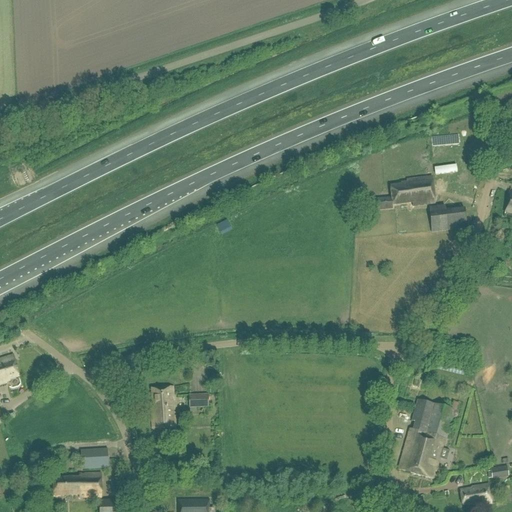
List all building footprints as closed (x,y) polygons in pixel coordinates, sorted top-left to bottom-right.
[(434,205),(431,178),(406,181),(406,183),(400,184),(400,186),(389,187),(390,198),(369,201),(370,212),(393,210),(392,206),(412,204),(412,207),(434,205)] [(467,229),(464,210),(429,214),(431,233),(467,229)] [(18,378),(13,357),(2,359),(1,361),(0,360),(0,385),(6,384),(6,381),(18,378)] [(174,401),(173,388),(151,389),(152,404),(151,404),(152,430),(175,429),(175,416),(173,416),(172,401),(174,401)] [(208,408),(208,396),(188,396),(189,412),(196,412),(195,408),(208,408)] [(454,412),(418,401),(412,422),(415,423),(413,430),(410,429),(398,470),(432,480),(434,472),(435,473),(436,469),(440,470),(448,439),(446,439),(454,412)] [(194,428),(193,418),(183,418),(183,428),(194,428)] [(108,470),(108,451),(81,451),(81,471),(81,475),(79,475),(79,478),(53,478),(53,496),(79,496),(79,499),(101,499),(101,475),(88,475),(88,470),(108,470)] [(508,477),(507,466),(490,469),(490,472),(487,473),(488,480),(508,477)] [(492,504),(489,486),(472,488),(472,490),(460,492),(463,506),(480,503),(481,506),(492,504)] [(205,511),(206,502),(175,500),(174,510),(176,510),(175,511),(205,511)] [(117,511),(118,501),(98,501),(98,511),(117,511)]
